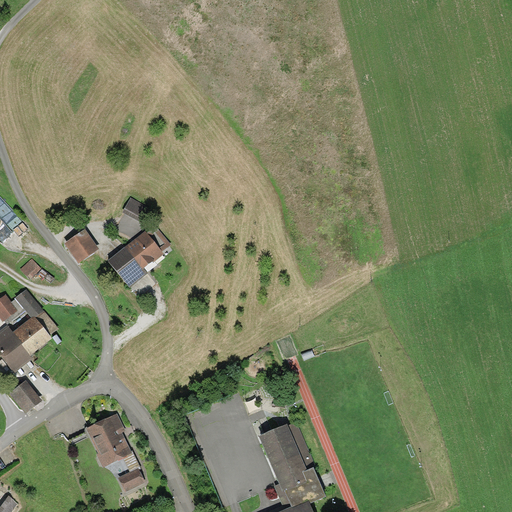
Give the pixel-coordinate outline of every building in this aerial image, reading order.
[(131,198),(123,213),(147,225),(155,210),(131,198)] [(156,227),(147,234),(161,252),(170,245),(156,227)] [(66,245),(79,264),(98,251),(85,232),(66,245)] [(146,233),(109,262),(129,289),(148,274),(145,269),(163,255),(161,252),(147,234),(146,233)] [(31,260),(22,268),(29,275),(38,268),(31,260)] [(27,289),(15,298),(16,299),(25,311),(32,319),(35,317),(50,336),(59,329),(45,312),(27,289)] [(7,295),(0,300),(0,317),(3,322),(5,321),(8,325),(25,311),(16,299),(12,303),(7,295)] [(31,356),(52,340),(50,336),(35,317),(32,319),(14,333),(9,326),(0,333),(0,356),(14,375),(34,360),(31,356)] [(25,382),(10,393),(26,414),(41,402),(25,382)] [(117,415),(87,430),(98,454),(96,455),(103,468),(132,454),(122,433),(126,431),(117,415)] [(288,425),(259,437),(279,484),(274,487),(284,511),(281,511),(313,511),(310,505),(326,498),(315,471),(317,470),(297,423),(288,426),(288,425)] [(138,469),(119,478),(126,492),(145,483),(138,469)] [(9,497),(0,508),(0,511),(11,511),(18,504),(9,497)]
